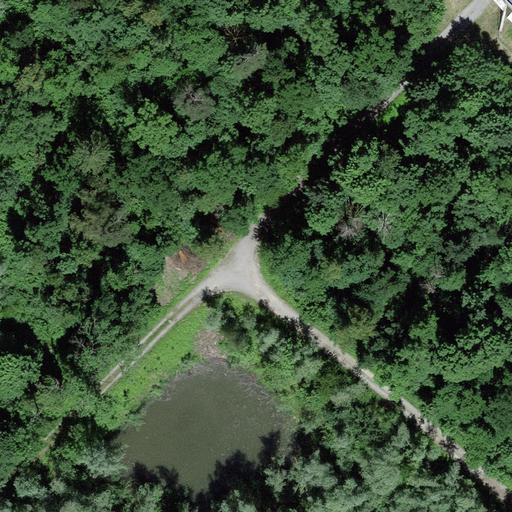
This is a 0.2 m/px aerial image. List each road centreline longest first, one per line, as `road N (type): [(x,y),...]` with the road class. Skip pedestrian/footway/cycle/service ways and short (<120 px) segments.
road 1 (track): [(511,503),(231,263)]
road 2 (track): [(483,0),(269,214),(231,263)]
road 3 (track): [(231,263),(0,491)]
